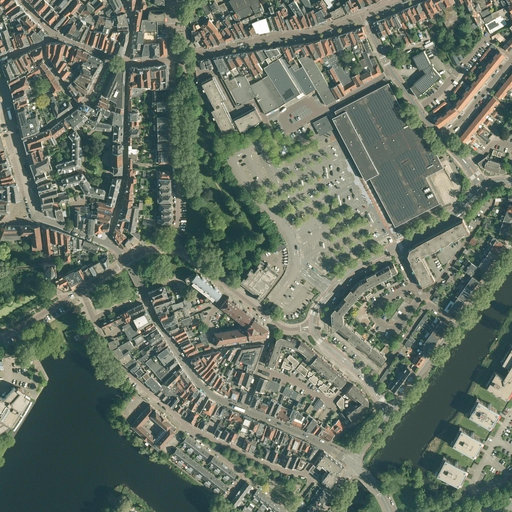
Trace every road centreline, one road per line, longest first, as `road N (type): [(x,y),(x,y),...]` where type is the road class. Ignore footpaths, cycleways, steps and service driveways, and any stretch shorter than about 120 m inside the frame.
road 1 (residential): [(364,14),(173,58),(178,0)]
road 2 (residential): [(130,18),(124,175),(106,243)]
road 3 (residential): [(196,433),(110,354),(92,318)]
road 4 (unclassified): [(419,293),(392,331),(372,315),(374,305),(415,284)]
road 5 (unclassified): [(419,293),(427,297),(492,199)]
road 6 (residential): [(396,246),(345,274),(314,309),(312,326)]
